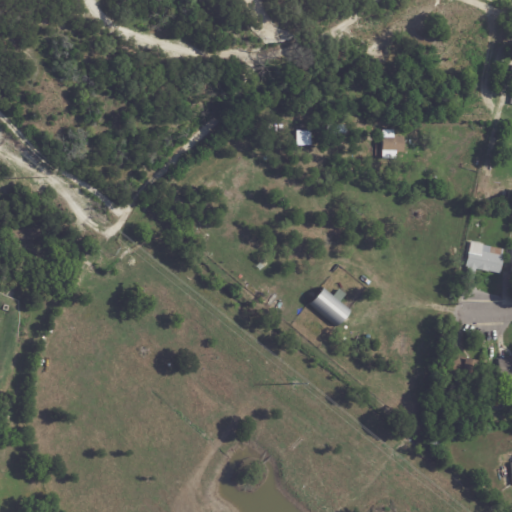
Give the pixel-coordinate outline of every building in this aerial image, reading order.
[(309,146),(310,131),(295,131),(295,146),(309,146)] [(502,247),(498,272),(474,268),(472,279),(464,277),(466,265),(465,265),(469,240),(482,243),(482,244),(502,247)] [(319,288),(348,311),(334,329),(305,305),(319,288)] [(459,357),(475,361),(469,387),(460,385),(461,378),(455,377),(455,379),(439,375),(444,353),(459,357)] [(511,376),(511,377),(511,385),(505,385),(505,377),(497,378),(496,360),(511,358),(511,376)] [(439,446),(427,446),(428,436),(439,436),(439,446)]
